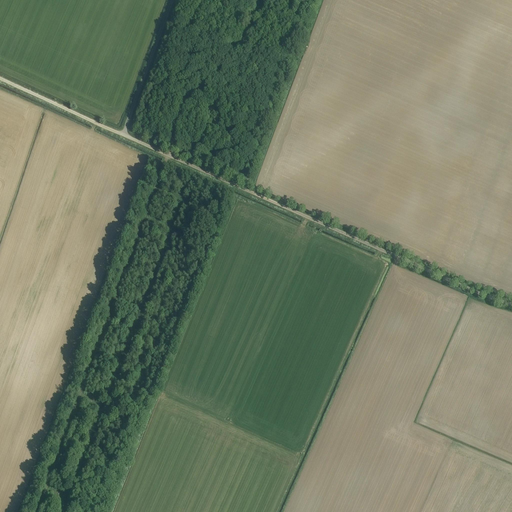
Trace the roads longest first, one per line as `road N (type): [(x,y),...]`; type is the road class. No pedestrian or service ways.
road 1 (unclassified): [(511,307),(122,134)]
road 2 (track): [(34,511),(167,154)]
road 3 (track): [(172,0),(122,134),(0,77)]
